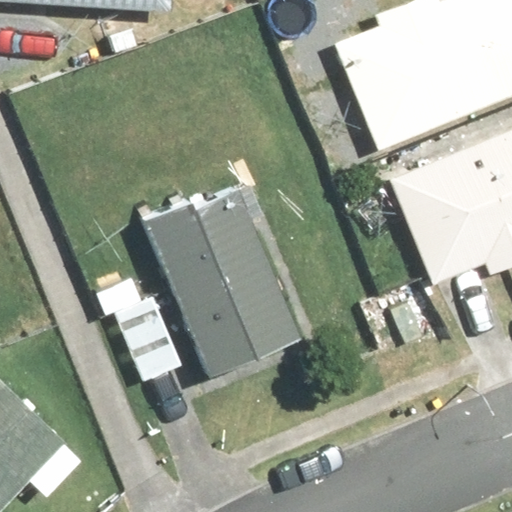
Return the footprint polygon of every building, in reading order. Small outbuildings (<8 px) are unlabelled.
[(0,0),(0,5),(161,18),(162,0),(0,0)] [(511,0),(419,0),(328,39),(375,149),(511,90),(511,0)] [(511,266),(511,115),(384,162),(433,296),(511,266)] [(295,333),(231,197),(109,253),(174,389),(295,333)] [(0,381),(0,511),(65,441),(0,381)]
